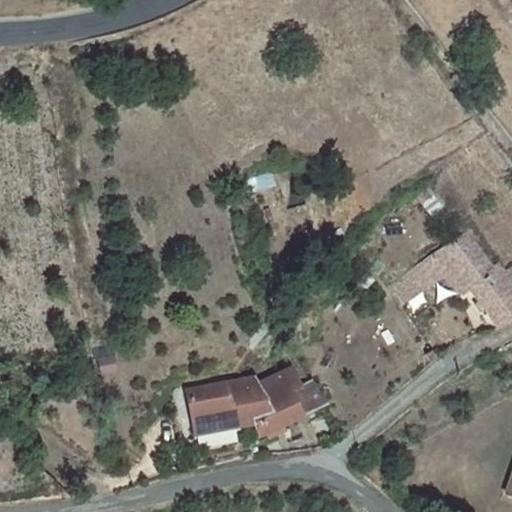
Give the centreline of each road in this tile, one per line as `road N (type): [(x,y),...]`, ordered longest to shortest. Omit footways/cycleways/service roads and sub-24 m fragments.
road 1 (unclassified): [(35,511),(290,472),(352,487),(391,511)]
road 2 (tertiary): [(162,0),(73,28),(0,35)]
